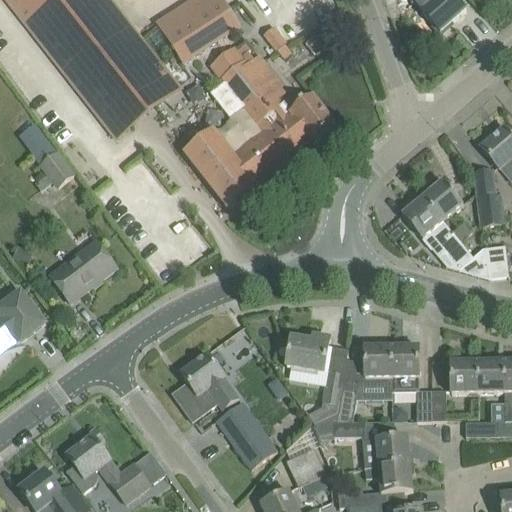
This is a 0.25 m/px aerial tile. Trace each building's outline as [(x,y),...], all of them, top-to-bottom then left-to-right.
[(143,114),(177,87),(108,0),(5,0),(113,137),(143,114)] [(239,31),(218,0),(198,0),(157,27),(183,67),(187,64),(239,31)] [(415,0),(416,1),(414,3),(413,4),(422,15),(441,35),(465,14),(452,0),(415,0)] [(274,31),(264,39),(276,54),(286,46),(274,31)] [(232,121),(242,113),(256,130),(258,128),(262,134),(231,156),(213,133),(184,155),(229,212),(257,190),(255,187),(312,143),(314,145),(336,128),(312,98),(291,114),(284,106),(282,108),(279,104),(288,97),(259,60),(250,67),(246,63),(244,64),(235,52),(212,70),(221,82),(220,84),(223,89),(213,96),(232,121)] [(499,173),(500,172),(511,186),(511,138),(505,131),(481,152),(499,173)] [(50,147),(48,144),(32,155),(47,177),(36,186),(42,194),(53,185),(57,192),(75,179),(59,155),(58,156),(51,146),(50,147)] [(495,203),(491,175),(476,177),(482,230),(503,228),(500,202),(495,203)] [(443,184),(423,201),(443,226),(464,209),(443,184)] [(423,201),(402,218),(423,243),(429,239),(430,238),(445,257),(444,258),(458,274),(460,275),(474,263),(460,246),(453,238),(443,226),(423,201)] [(453,238),(460,246),(472,236),(465,227),(453,238)] [(71,307),(117,272),(97,246),(51,281),(71,307)] [(510,281),(506,250),(486,252),(485,252),(485,254),(489,283),(510,281)] [(0,356),(1,356),(0,355),(0,352),(17,339),(22,344),(44,328),(32,312),(21,298),(0,314),(0,315),(0,316),(0,356)] [(324,377),(330,343),(313,340),(312,345),(291,342),(287,371),(324,377)] [(420,395),(419,350),(392,351),(392,393),(392,396),(417,396),(420,396),(420,395)] [(358,393),(392,393),(392,351),(365,351),(365,366),(357,366),(358,393)] [(208,358),(181,377),(188,387),(173,399),(193,426),(217,408),(223,416),(240,403),(208,358)] [(479,398),(505,397),(505,365),(479,366),(479,398)] [(511,365),(505,365),(505,397),(505,426),(496,426),(496,441),(511,441),(511,365)] [(452,398),(479,398),(479,366),(451,366),(452,398)] [(341,410),(343,395),(346,380),(344,380),(328,377),(326,390),(323,407),(325,408),(341,410)] [(359,395),(343,395),(341,410),(340,418),(338,428),(353,428),(354,421),(357,405),(359,395)] [(420,396),(417,396),(417,426),(433,426),(432,395),(420,395),(420,396)] [(433,426),(447,426),(447,395),(432,395),(433,426)] [(243,406),(233,413),(217,425),(252,474),(277,455),(243,406)] [(466,442),(496,441),(496,426),(466,427),(466,442)] [(334,442),(365,441),(365,428),(353,428),(338,428),(334,428),(334,442)] [(300,492),(328,479),(315,452),(323,448),(312,432),(286,454),(291,464),(287,466),(294,478),(300,492)] [(121,478),(99,448),(104,445),(96,434),(82,443),(85,447),(68,460),(75,470),(67,476),(83,497),(95,489),(96,487),(97,486),(98,484),(98,483),(98,481),(98,479),(98,477),(97,476),(96,474),(100,471),(127,507),(150,489),(135,468),(121,478)] [(376,444),(363,446),(366,473),(411,468),(410,458),(408,441),(388,443),(376,444)] [(411,468),(366,473),(367,484),(380,482),(381,497),(382,498),(405,496),(413,495),(412,478),(411,468)] [(45,476),(20,495),(33,511),(89,511),(73,489),(61,498),(45,476)] [(351,511),(378,508),(376,494),(349,497),(351,511)] [(262,511),(298,511),(290,495),(261,509),(262,511)] [(339,511),(340,511),(344,511),(351,511),(349,497),(338,498),(339,511)] [(511,511),(511,497),(501,498),(502,511),(511,511)]
